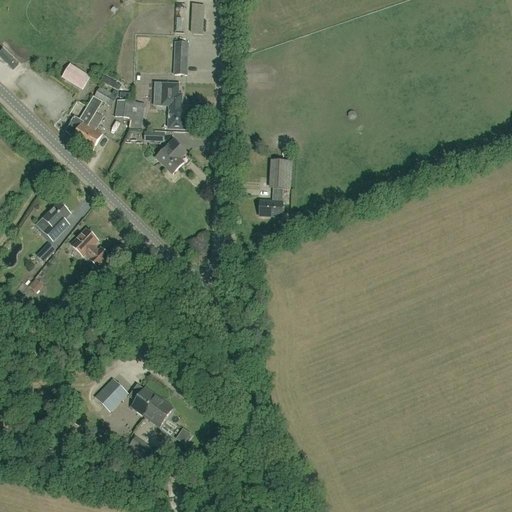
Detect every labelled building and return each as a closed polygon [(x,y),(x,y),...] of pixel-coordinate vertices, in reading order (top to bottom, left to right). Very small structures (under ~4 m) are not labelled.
[(188,44),(176,44),(174,76),(187,77),(188,44)] [(3,50),(0,53),(0,58),(13,71),(18,65),(3,50)] [(63,78),(83,91),(90,78),(70,66),(63,78)] [(120,93),(122,88),(104,78),(101,83),(120,93)] [(112,108),(119,95),(114,92),(112,95),(100,88),(94,98),(112,108)] [(170,96),(169,122),(171,122),(171,130),(169,130),(181,131),(185,131),(185,125),(191,125),(191,121),(192,121),(192,109),(181,108),(182,96),(170,96)] [(96,131),(103,119),(96,115),(101,105),(93,100),(80,122),(74,118),(66,133),(73,140),(93,152),(103,135),(96,131)] [(142,131),(145,105),(117,102),(115,120),(130,121),(129,130),(142,131)] [(144,134),(144,142),(164,142),(164,134),(144,134)] [(180,161),(185,155),(180,150),(181,149),(174,142),(168,149),(167,148),(156,160),(173,176),(184,165),(180,161)] [(291,163),(274,162),(272,190),(273,190),(273,191),(272,203),(260,203),(259,218),(282,219),(282,204),(283,191),(290,191),(291,163)] [(53,242),(63,232),(69,226),(65,221),(70,216),(59,205),(44,221),(51,228),(44,234),(53,242)] [(83,258),(84,256),(97,269),(108,258),(101,251),(98,254),(92,248),(97,243),(86,232),(72,247),(83,258)] [(37,257),(44,264),(55,253),(48,246),(37,257)] [(29,288),(37,295),(44,287),(36,280),(29,288)] [(111,414),(128,396),(113,381),(95,399),(111,414)] [(173,411),(156,398),(145,390),(132,408),(160,429),(173,411)] [(71,452),(82,431),(58,418),(43,449),(60,458),(65,449),(71,452)] [(111,449),(116,439),(97,430),(94,436),(94,435),(92,434),(89,439),(111,449)]
